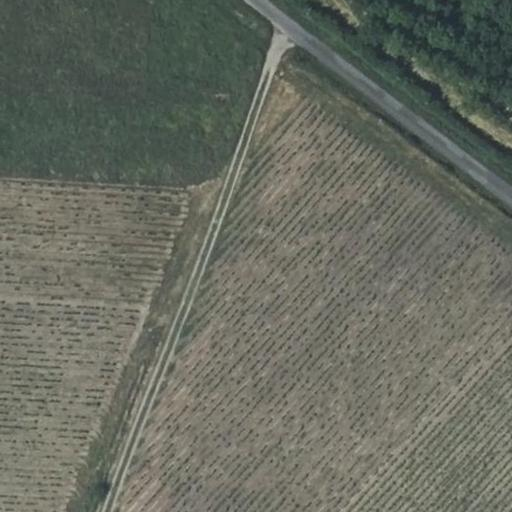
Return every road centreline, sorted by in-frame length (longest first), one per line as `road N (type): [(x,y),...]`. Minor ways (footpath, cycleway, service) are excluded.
road 1 (track): [(282,26),(101,511)]
road 2 (unclassified): [(251,0),(511,202)]
